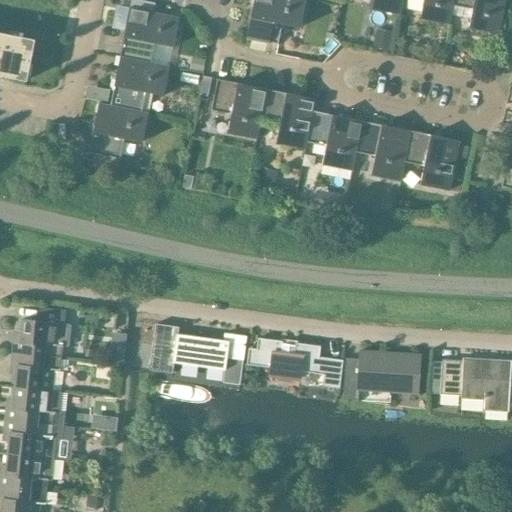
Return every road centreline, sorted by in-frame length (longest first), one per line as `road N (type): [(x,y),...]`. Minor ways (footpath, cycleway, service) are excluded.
road 1 (unclassified): [(511,288),(255,269),(0,211)]
road 2 (residential): [(511,342),(318,327),(0,285)]
road 3 (residential): [(323,74),(342,101),(456,126),(494,111),(490,89)]
road 4 (residential): [(490,89),(349,59),(323,74)]
road 5 (residential): [(0,101),(38,108),(68,97),(90,0)]
road 6 (residential): [(201,10),(226,52),(323,74)]
